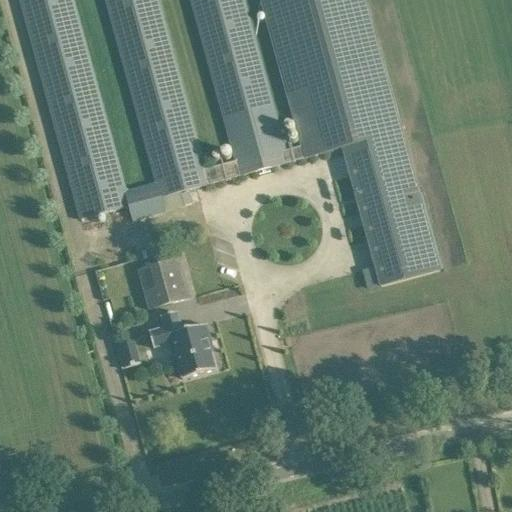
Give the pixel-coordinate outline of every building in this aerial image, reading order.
[(21,0),(76,201),(82,220),(129,207),(133,222),(166,213),(162,198),(175,195),(188,191),(289,164),(285,151),(243,0),(191,0),(236,162),(205,170),(158,0),(106,0),(157,183),(126,192),(73,0),(21,0)] [(382,287),(440,272),(364,0),(263,0),(303,146),(285,151),(289,164),(344,148),(382,287)] [(188,191),(175,195),(178,208),(192,204),(188,191)] [(179,261),(140,271),(151,310),(189,299),(179,261)] [(133,262),(96,269),(100,291),(110,289),(115,318),(137,314),(136,309),(128,311),(125,297),(124,297),(120,278),(136,275),(133,262)] [(182,337),(177,317),(161,322),(164,333),(149,337),(153,354),(169,349),(172,361),(175,360),(182,385),(215,376),(207,346),(210,345),(206,330),(182,337)] [(118,344),(121,366),(139,363),(135,341),(118,344)]
